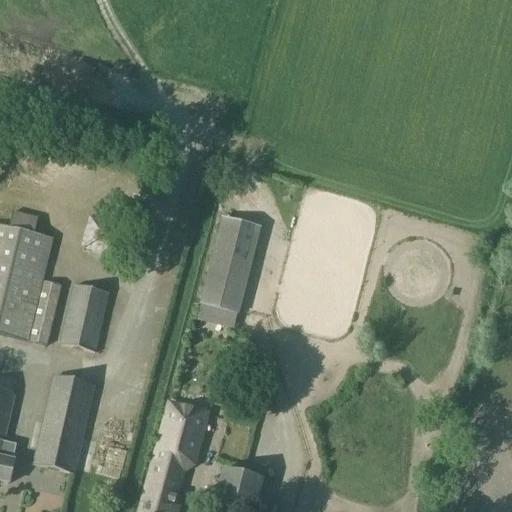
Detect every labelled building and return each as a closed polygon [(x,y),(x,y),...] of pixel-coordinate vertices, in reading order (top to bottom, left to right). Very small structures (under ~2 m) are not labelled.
[(0,228),(0,337),(45,348),(60,288),(42,284),(52,241),(33,237),(37,220),(12,214),(9,231),(0,228)] [(222,220),(211,265),(230,270),(247,274),(258,230),(222,220)] [(75,288),(61,346),(94,353),(108,296),(75,288)] [(51,378),(31,464),(72,474),(92,387),(51,378)] [(0,482),(7,484),(13,459),(1,456),(4,441),(3,441),(13,400),(11,396),(0,393),(0,482)] [(193,464),(207,413),(169,403),(140,511),(177,511),(178,508),(173,506),(182,471),(193,464)] [(224,471),(219,492),(208,489),(205,503),(215,506),(213,511),(253,511),(261,481),(224,471)]
